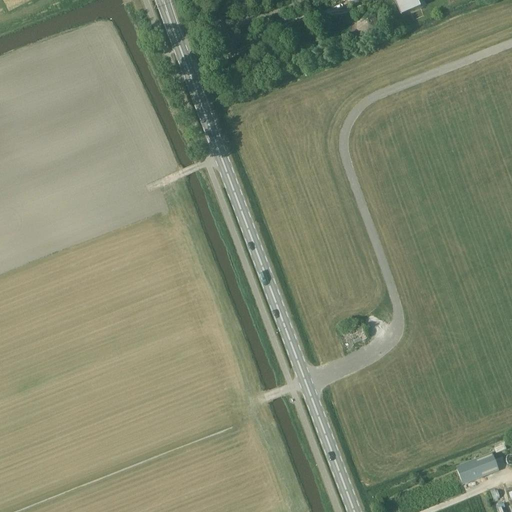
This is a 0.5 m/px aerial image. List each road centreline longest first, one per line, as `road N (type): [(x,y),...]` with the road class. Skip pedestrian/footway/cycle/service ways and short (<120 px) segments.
road 1 (track): [(264,398),(371,353),(399,320),(343,150),(350,117),(375,94),(511,40)]
road 2 (primary): [(354,511),(163,0)]
